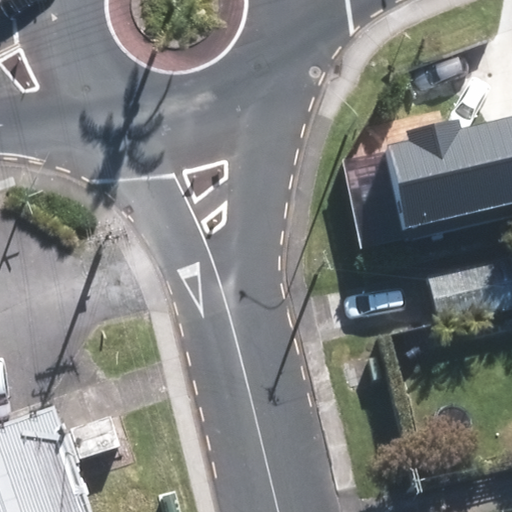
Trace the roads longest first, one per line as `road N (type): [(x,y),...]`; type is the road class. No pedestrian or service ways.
road 1 (residential): [(232,288),(283,511)]
road 2 (residential): [(260,67),(232,288)]
road 3 (residential): [(232,288),(132,112)]
road 4 (secondary): [(260,67),(216,108),(175,118),(132,112)]
road 5 (secondary): [(120,104),(96,90),(71,55),(63,0)]
road 6 (secondary): [(120,104),(0,111)]
